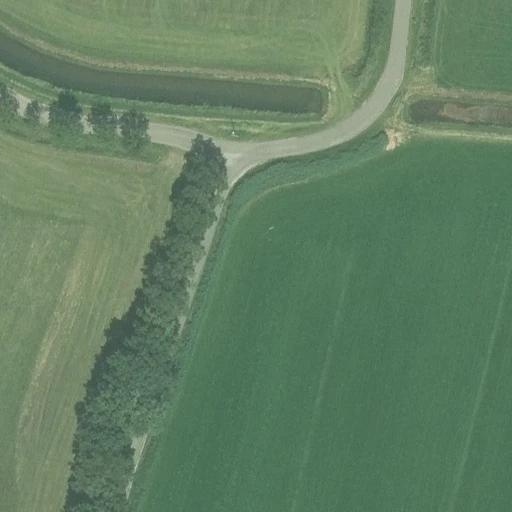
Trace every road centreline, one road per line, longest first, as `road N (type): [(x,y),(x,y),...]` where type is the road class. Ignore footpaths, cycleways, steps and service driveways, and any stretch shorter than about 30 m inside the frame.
road 1 (unclassified): [(118,511),(231,152)]
road 2 (unclassified): [(231,152),(289,149),(361,120),(388,87),(406,0)]
road 3 (unclassified): [(231,152),(58,120),(0,99)]
